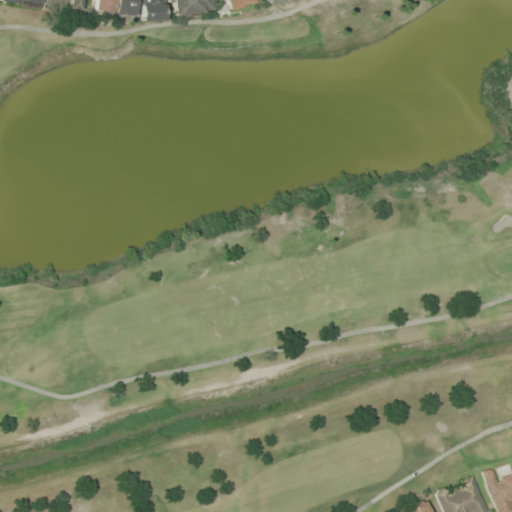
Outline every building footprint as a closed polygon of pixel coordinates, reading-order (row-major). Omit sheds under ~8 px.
[(0,0),(80,10),(80,0),(0,0)] [(133,15),(133,0),(90,0),(90,13),(133,15)] [(139,0),(139,21),(163,21),(163,0),(139,0)] [(210,0),(168,0),(170,16),(212,12),(210,0)] [(219,0),(223,11),(258,1),(257,0),(219,0)] [(511,473),(492,479),(489,468),(479,471),(491,511),(511,511),(509,503),(511,501),(511,473)] [(439,511),(484,511),(471,479),(443,491),(441,488),(431,492),(439,511)] [(428,511),(422,501),(407,509),(408,511),(428,511)]
